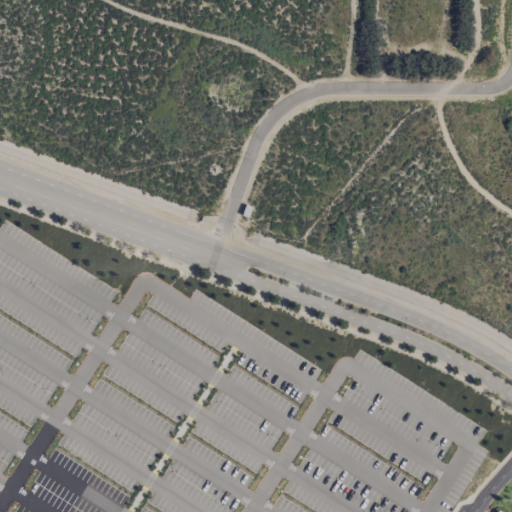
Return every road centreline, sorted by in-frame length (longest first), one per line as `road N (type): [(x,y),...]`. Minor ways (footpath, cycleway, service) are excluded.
road 1 (residential): [(228,218),(258,136),(296,98),(318,88),(490,88),(511,71)]
road 2 (tertiary): [(214,256),(240,276),(387,329),(511,397)]
road 3 (tertiary): [(511,370),(420,320),(246,257),(214,256)]
road 4 (track): [(472,0),(472,30),(440,104),(445,137),(475,184),(511,213)]
road 5 (track): [(318,88),(244,48),(107,0)]
road 6 (tertiary): [(0,176),(214,256)]
